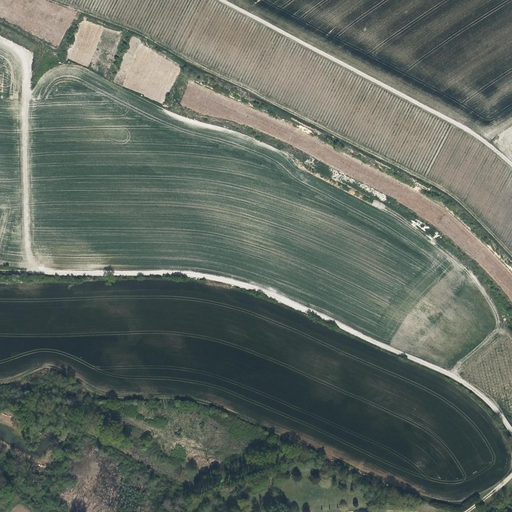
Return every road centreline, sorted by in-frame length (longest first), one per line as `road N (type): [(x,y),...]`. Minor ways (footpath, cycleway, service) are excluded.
road 1 (track): [(511,433),(464,383),(246,285),(175,272),(0,271)]
road 2 (unclassified): [(222,0),(483,139),(511,166)]
